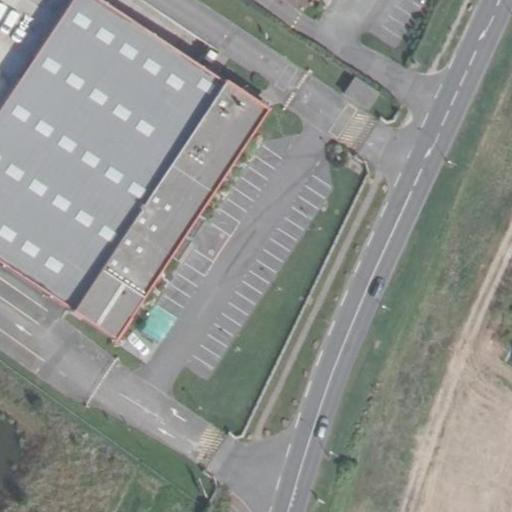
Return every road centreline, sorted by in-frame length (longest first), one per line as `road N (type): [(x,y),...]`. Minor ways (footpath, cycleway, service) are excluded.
road 1 (tertiary): [(290,511),(328,387),(502,0)]
road 2 (track): [(511,241),(451,368),(407,511)]
